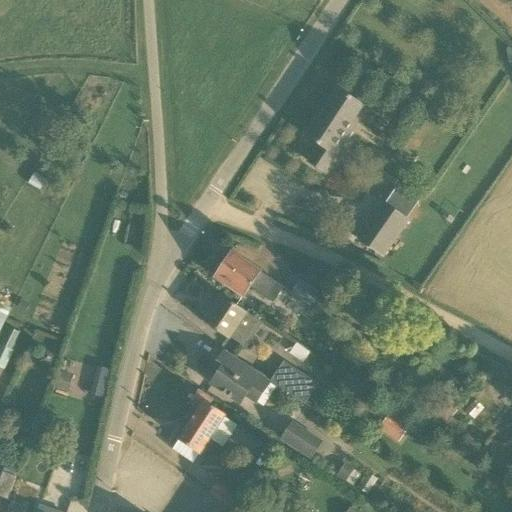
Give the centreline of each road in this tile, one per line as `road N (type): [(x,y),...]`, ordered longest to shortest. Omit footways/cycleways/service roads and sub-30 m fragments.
road 1 (track): [(511,358),(347,262),(204,207)]
road 2 (unclassified): [(173,252),(341,0)]
road 3 (unclassified): [(98,511),(127,366),(173,252)]
road 4 (unclassified): [(148,0),(159,244),(173,252)]
